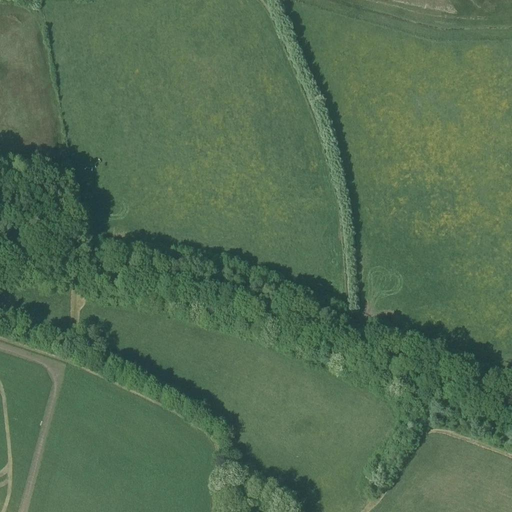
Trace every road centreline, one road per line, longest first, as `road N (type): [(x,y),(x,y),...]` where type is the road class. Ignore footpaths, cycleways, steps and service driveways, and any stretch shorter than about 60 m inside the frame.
road 1 (track): [(351,341),(194,285),(0,258)]
road 2 (track): [(511,412),(351,341)]
